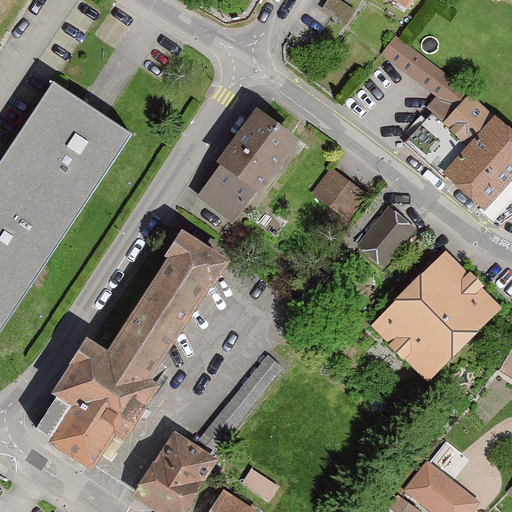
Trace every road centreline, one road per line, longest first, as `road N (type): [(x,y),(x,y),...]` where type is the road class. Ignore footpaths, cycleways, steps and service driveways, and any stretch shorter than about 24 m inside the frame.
road 1 (residential): [(0,413),(43,370),(248,58)]
road 2 (residential): [(511,250),(443,210),(248,58)]
road 3 (residential): [(0,452),(106,511)]
